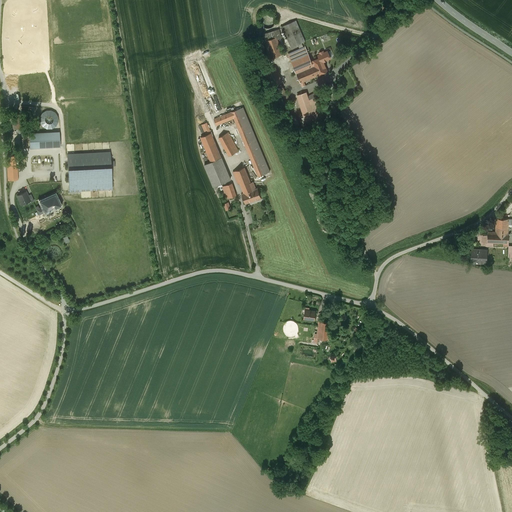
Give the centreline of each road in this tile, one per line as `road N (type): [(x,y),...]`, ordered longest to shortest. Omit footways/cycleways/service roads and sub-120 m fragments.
road 1 (unclassified): [(370,307),(216,270),(65,310)]
road 2 (unclassified): [(511,189),(480,221),(387,260),(370,307)]
road 3 (unclassified): [(511,417),(411,331),(370,307)]
road 4 (unclassified): [(65,310),(13,228),(4,149)]
road 5 (unclassified): [(65,310),(44,405),(0,448)]
